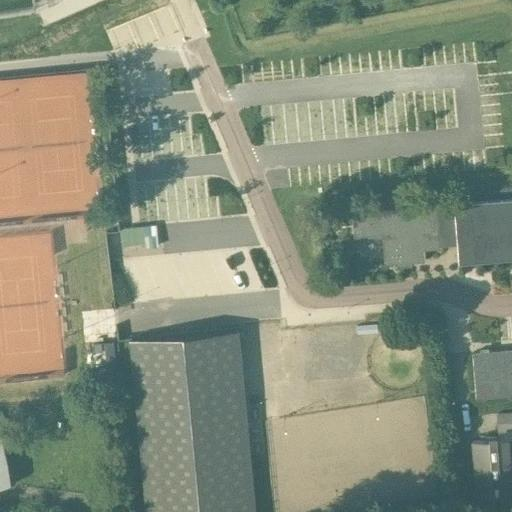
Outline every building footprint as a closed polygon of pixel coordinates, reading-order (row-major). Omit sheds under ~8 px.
[(511,198),(454,203),(459,264),(511,259),(511,198)] [(442,247),(438,205),(353,212),(355,238),(383,236),(386,263),(424,260),(423,249),(442,247)] [(158,245),(156,224),(120,228),(122,245),(146,243),(146,246),(158,245)] [(130,338),(146,511),(255,511),(238,328),(130,338)] [(511,395),(511,349),(473,352),(476,399),(511,395)] [(511,429),(511,412),(497,414),(498,431),(511,429)] [(0,485),(16,482),(5,423),(0,424),(0,485)] [(511,438),(499,439),(472,442),(477,501),(511,498),(511,438)]
